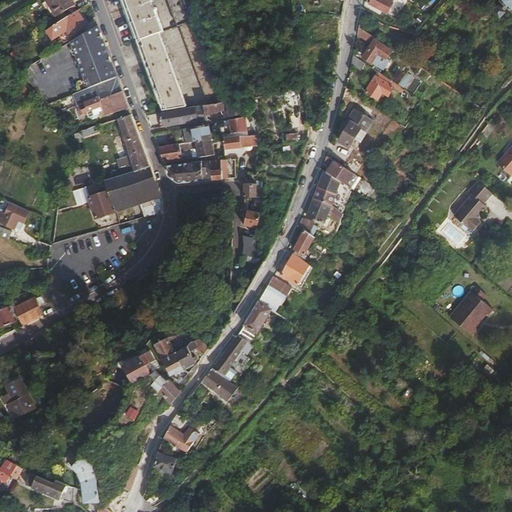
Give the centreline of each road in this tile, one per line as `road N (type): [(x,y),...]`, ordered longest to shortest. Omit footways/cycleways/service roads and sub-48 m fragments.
road 1 (residential): [(127,511),(158,428),(283,243),(319,147),(357,0)]
road 2 (residential): [(0,346),(149,266),(165,235),(167,188)]
road 3 (track): [(335,511),(457,400),(511,333)]
road 4 (residential): [(167,188),(98,0)]
road 5 (residential): [(167,188),(238,182),(234,294)]
